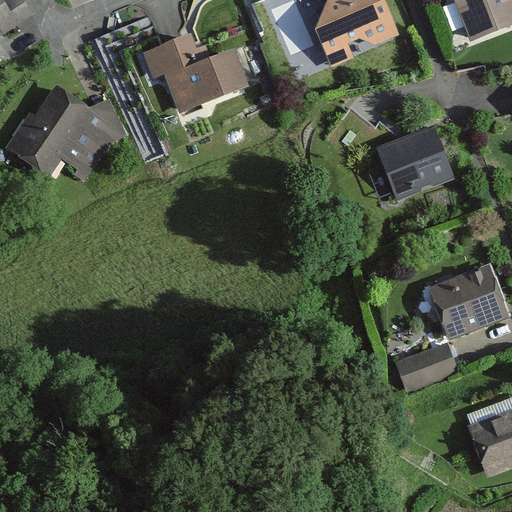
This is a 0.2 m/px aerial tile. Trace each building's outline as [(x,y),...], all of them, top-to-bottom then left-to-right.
[(0,0),(0,35),(31,16),(20,0),(0,0)] [(397,36),(382,0),(328,0),(315,34),(329,67),(352,58),(346,44),(360,38),(377,44),(397,36)] [(511,0),(452,0),(469,42),(511,25),(511,0)] [(178,41),(144,54),(154,79),(166,74),(180,113),(248,88),(234,51),(210,60),(205,47),(194,51),(189,37),(178,41)] [(29,115),(7,149),(48,175),(90,112),(55,89),(35,118),(29,115)] [(511,116),(492,119),(511,166),(511,116)] [(433,128),(378,150),(397,200),(453,179),(433,128)] [(488,266),(429,289),(449,339),(508,315),(488,266)] [(445,345),(396,364),(406,391),(456,373),(451,360),(445,345)] [(511,410),(468,427),(487,476),(511,466),(511,410)]
